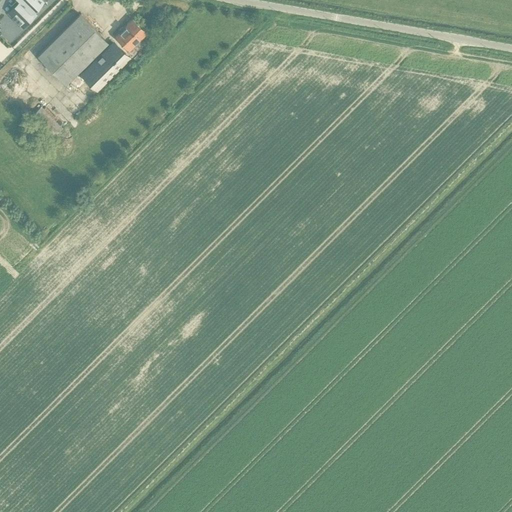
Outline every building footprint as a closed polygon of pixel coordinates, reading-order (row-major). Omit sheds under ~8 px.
[(17,0),(18,1),(7,12),(22,28),(37,14),(33,10),(44,0),(43,0),(17,0)] [(65,84),(69,80),(76,73),(83,65),(107,42),(78,13),(36,56),(65,84)] [(119,30),(114,36),(128,50),(145,32),(131,18),(122,27),(121,26),(118,29),(119,30)] [(107,49),(82,74),(91,82),(97,75),(100,78),(102,77),(104,74),(108,71),(110,68),(114,65),(116,62),(125,54),(113,43),(107,49)] [(52,140),(63,128),(41,106),(29,118),(52,140)]
